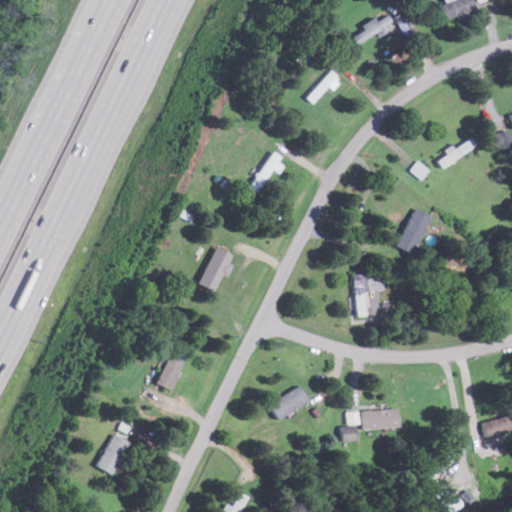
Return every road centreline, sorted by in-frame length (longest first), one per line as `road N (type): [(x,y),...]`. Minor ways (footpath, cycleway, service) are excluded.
road 1 (residential): [(164,511),(341,159),(403,96),(461,61),(511,43)]
road 2 (motorway): [(0,342),(169,0)]
road 3 (residential): [(258,319),(376,355),(511,337)]
road 4 (motorway): [(102,0),(0,208)]
